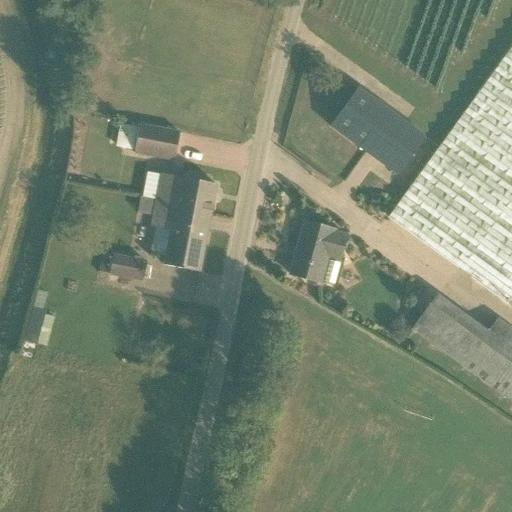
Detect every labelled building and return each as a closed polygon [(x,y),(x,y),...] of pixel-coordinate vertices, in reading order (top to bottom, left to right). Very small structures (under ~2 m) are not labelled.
[(511,46),(388,217),(511,307),(511,46)] [(397,176),(425,137),(359,89),(331,127),(397,176)] [(175,160),(179,133),(140,126),(135,153),(175,160)] [(161,176),(160,175),(155,199),(175,203),(174,208),(210,214),(216,185),(161,174),(161,176)] [(149,255),(166,258),(164,266),(199,273),(210,214),(174,208),(175,203),(155,199),(153,212),(151,220),(153,221),(152,227),(154,228),(149,255)] [(333,286),(340,263),(337,262),(344,233),(304,222),(290,275),(319,283),(333,286)] [(113,256),(103,255),(100,272),(110,274),(110,275),(142,281),(146,262),(113,256)] [(488,332),(438,295),(412,331),(511,402),(511,329),(498,319),(488,332)] [(43,360),(54,318),(45,316),(46,312),(42,311),(33,308),(22,349),(21,354),(43,360)] [(327,387),(289,511),(457,511),(482,435),(327,387)]
